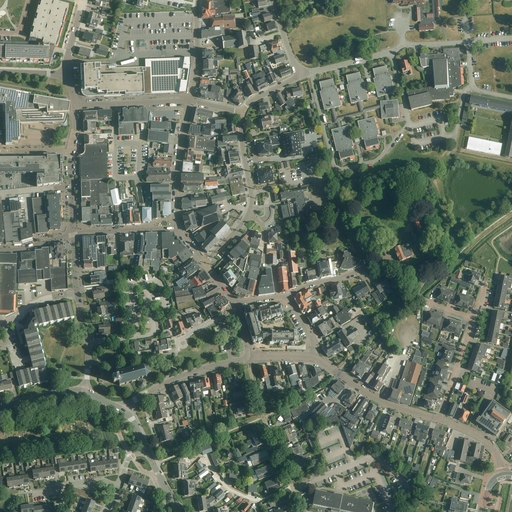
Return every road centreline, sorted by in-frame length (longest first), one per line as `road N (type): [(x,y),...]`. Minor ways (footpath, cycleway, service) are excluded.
road 1 (track): [(377,331),(511,214)]
road 2 (residential): [(205,264),(176,224),(189,101)]
road 3 (residential): [(302,511),(246,357)]
road 4 (residential): [(65,62),(197,57)]
road 5 (residential): [(122,410),(174,378),(232,361)]
